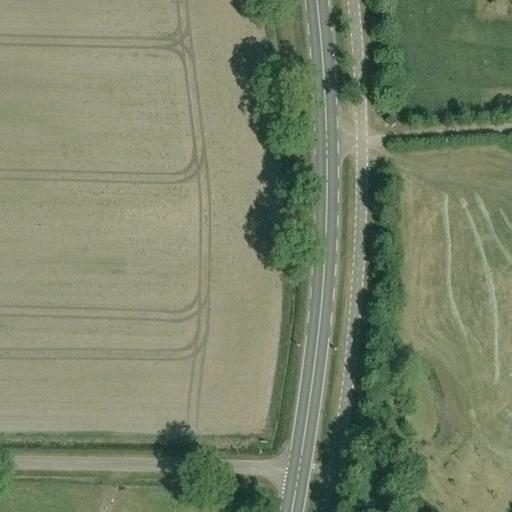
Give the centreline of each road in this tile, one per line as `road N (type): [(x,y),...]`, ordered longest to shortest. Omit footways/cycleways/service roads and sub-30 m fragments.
road 1 (primary): [(298,471),(325,235),(315,0)]
road 2 (unclassified): [(298,471),(0,462)]
